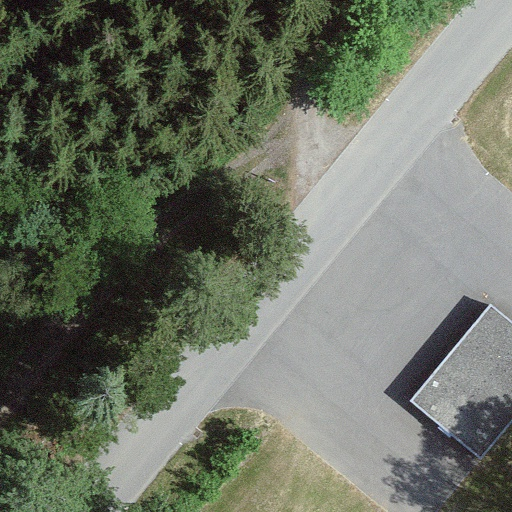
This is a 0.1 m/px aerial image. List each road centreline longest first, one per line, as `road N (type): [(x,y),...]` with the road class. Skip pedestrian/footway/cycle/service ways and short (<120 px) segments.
road 1 (unclassified): [(97,511),(511,17)]
road 2 (track): [(311,122),(146,247),(0,395)]
road 3 (track): [(359,0),(333,34),(309,100),(322,142),(361,193)]
